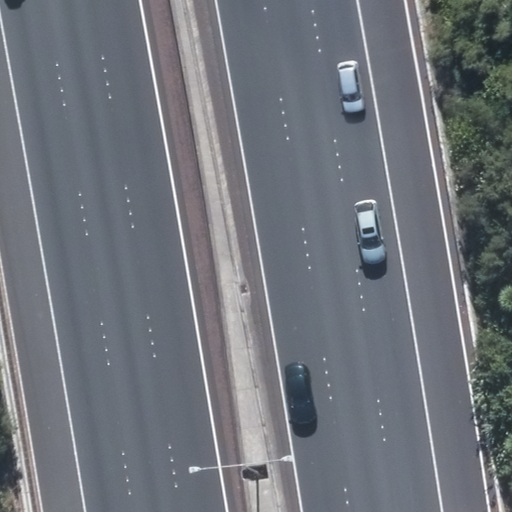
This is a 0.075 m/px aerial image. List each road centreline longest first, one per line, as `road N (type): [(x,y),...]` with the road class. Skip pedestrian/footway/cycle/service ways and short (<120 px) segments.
road 1 (motorway): [(274,0),(355,511)]
road 2 (motorway): [(166,511),(87,0)]
